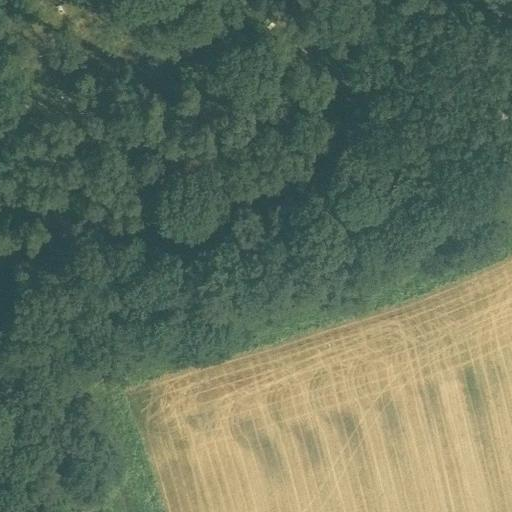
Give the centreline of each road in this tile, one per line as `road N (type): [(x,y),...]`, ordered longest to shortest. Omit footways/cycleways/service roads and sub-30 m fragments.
road 1 (track): [(0,339),(111,286),(350,207),(374,192),(444,124),(474,76),(504,0)]
road 2 (unclassified): [(0,426),(55,473),(85,511)]
